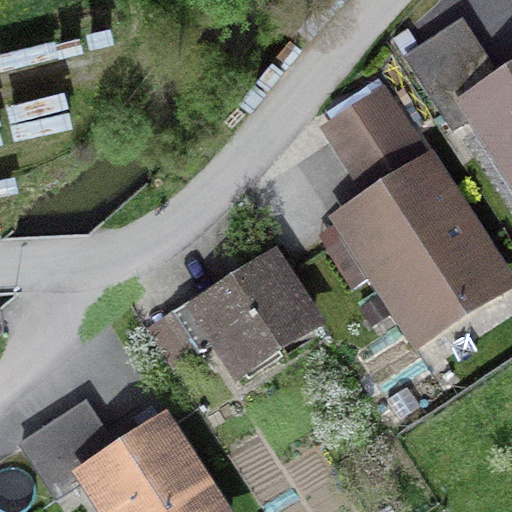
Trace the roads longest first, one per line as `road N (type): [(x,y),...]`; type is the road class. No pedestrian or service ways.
road 1 (unclassified): [(377,0),(247,152),(145,244),(104,262),(0,263)]
road 2 (track): [(104,262),(0,386)]
